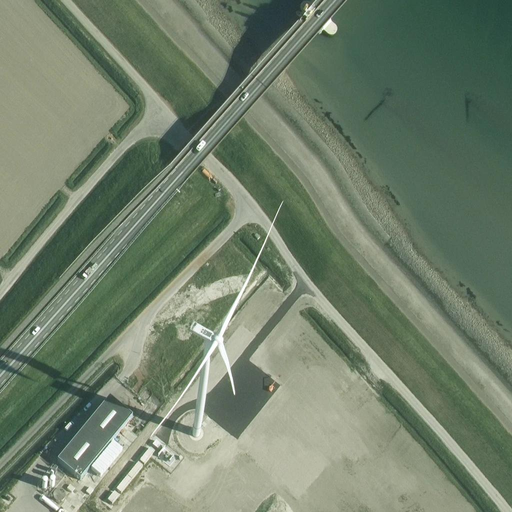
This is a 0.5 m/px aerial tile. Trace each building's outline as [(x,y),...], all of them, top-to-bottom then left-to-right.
[(325,29),(299,4),(296,3),(294,3),(292,3),(290,5),(289,7),(288,9),(289,12),(290,14),(317,38),(319,39),(322,39),(324,39),(326,37),(327,35),(328,33),(327,30),(325,29)] [(109,399),(57,463),(80,481),(132,418),(109,399)] [(193,436),(193,438),(194,441),(194,443),(195,445),(197,447),(198,449),(200,450),(201,451),(203,452),(206,453),(210,453),(214,452),(216,451),(217,450),(218,449),(220,447),(221,445),(222,444),(223,442),(223,439),(223,438),(223,436),(223,434),(222,432),(221,430),(220,428),(218,427),(217,426),(215,425),(214,424),(213,423),(211,423),(209,423),(207,423),(206,423),(204,424),(202,424),(201,425),(199,426),(198,427),(196,429),(195,431),(194,433),(193,436)] [(238,463),(231,470),(234,474),(242,467),(238,463)] [(53,496),(53,497),(53,498),(53,499),(53,500),(54,500),(54,501),(55,501),(55,502),(56,502),(57,502),(57,503),(58,503),(59,503),(60,503),(61,502),(62,502),(62,501),(63,501),(64,500),(64,499),(65,498),(65,497),(65,496),(65,495),(64,494),(64,493),(63,492),(62,491),(61,491),(60,491),(60,490),(59,490),(58,490),(57,491),(56,491),(55,491),(55,492),(54,492),(54,493),(53,494),(53,495),(53,496)]
